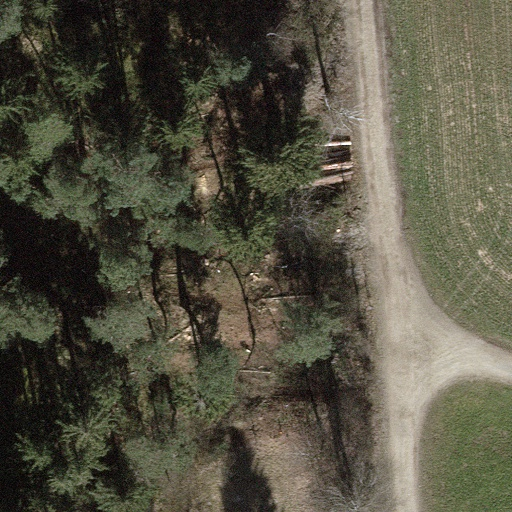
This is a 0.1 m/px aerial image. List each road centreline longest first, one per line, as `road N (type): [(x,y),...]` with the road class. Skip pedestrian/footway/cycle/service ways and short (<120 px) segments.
road 1 (track): [(354,0),(396,511)]
road 2 (track): [(378,302),(511,364)]
